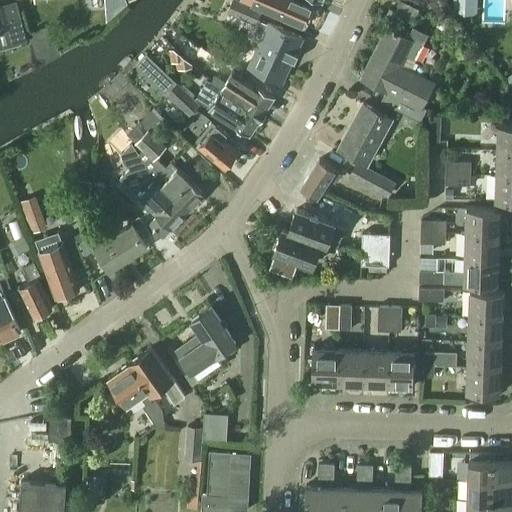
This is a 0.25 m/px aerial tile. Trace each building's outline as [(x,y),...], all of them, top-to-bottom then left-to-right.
[(0,47),(27,41),(16,0),(0,4),(0,47)] [(125,0),(108,0),(110,18),(127,3),(125,0)] [(260,12),(235,0),(232,0),(228,11),(254,24),(260,12)] [(314,7),(298,0),(243,0),(305,26),(314,7)] [(400,0),(399,0),(395,11),(417,22),(423,11),(400,0)] [(478,0),(454,0),(454,9),(478,9),(478,0)] [(302,38),(270,24),(248,68),(281,82),(302,38)] [(378,48),(362,80),(387,92),(382,102),(421,121),(427,109),(422,106),(433,83),(409,72),(400,67),(407,52),(416,57),(429,34),(413,26),(407,38),(388,28),(378,48)] [(60,51),(45,27),(28,33),(38,64),(60,51)] [(193,67),(173,48),(170,49),(171,62),(177,61),(178,70),(193,67)] [(481,52),(473,59),(486,66),(490,63),(481,52)] [(164,69),(149,54),(139,64),(154,80),(164,69)] [(231,73),(221,88),(263,115),(265,111),(274,96),(254,85),(253,86),(231,73)] [(200,105),(179,84),(168,95),(189,116),(200,105)] [(221,88),(208,108),(250,134),(259,119),(260,120),(263,115),(221,88)] [(391,121),(362,105),(339,149),(367,165),(391,121)] [(142,150),(139,153),(155,177),(188,210),(204,194),(173,162),(167,168),(156,157),(167,146),(150,129),(158,122),(152,115),(144,124),(140,121),(128,135),(130,138),(142,150)] [(441,116),(429,116),(428,141),(440,141),(441,116)] [(231,137),(212,121),(195,141),(225,166),(238,152),(226,142),(231,137)] [(498,148),(511,148),(511,124),(499,124),(498,148)] [(163,237),(188,210),(155,177),(139,153),(132,143),(121,155),(123,163),(130,170),(122,178),(150,205),(160,215),(151,225),(163,237)] [(511,148),(498,148),(497,173),(511,173),(511,148)] [(340,173),(319,159),(301,187),(316,197),(327,180),(334,184),(340,173)] [(447,161),(446,172),(471,172),(471,161),(447,161)] [(394,184),(356,164),(349,176),(388,197),(394,184)] [(471,172),(446,172),(446,184),(471,185),(471,172)] [(511,173),(497,173),(497,200),(511,200),(511,173)] [(90,182),(78,180),(74,211),(86,213),(90,182)] [(36,199),(21,204),(32,236),(47,231),(36,199)] [(467,207),(466,233),(499,234),(500,208),(467,207)] [(326,246),(328,247),(338,248),(338,247),(341,238),(330,235),(334,224),(296,209),(288,231),(288,232),(326,246)] [(104,228),(97,217),(88,222),(87,238),(104,228)] [(421,231),(446,232),(446,220),(421,219),(421,231)] [(17,220),(9,223),(15,238),(23,235),(17,220)] [(147,247),(133,224),(96,248),(110,271),(147,247)] [(288,232),(288,231),(282,229),(274,251),(276,252),(270,266),(292,274),(298,260),(313,266),(317,254),(323,256),(326,246),(288,232)] [(445,244),(446,232),(421,231),(420,243),(445,244)] [(466,233),(465,257),(498,258),(499,234),(466,233)] [(361,250),(389,250),(390,234),(361,234),(361,250)] [(30,247),(24,235),(13,241),(19,253),(30,247)] [(86,239),(79,243),(84,256),(93,250),(86,239)] [(54,247),(43,251),(47,266),(46,267),(55,296),(66,292),(70,295),(75,293),(75,289),(79,287),(69,259),(64,244),(54,247)] [(389,263),(389,250),(361,250),(361,266),(387,266),(388,265),(389,263)] [(498,258),(465,257),(465,271),(445,271),(420,270),(419,282),(444,283),(464,283),(498,284),(498,258)] [(42,278),(34,261),(23,267),(29,280),(19,285),(21,289),(33,316),(52,307),(40,280),(42,278)] [(0,285),(0,339),(20,330),(1,284),(0,285)] [(444,289),(419,288),(419,300),(443,301),(444,289)] [(469,290),(469,316),(502,317),(503,291),(469,290)] [(328,329),(339,329),(340,305),(328,305),(328,329)] [(340,305),(339,329),(351,329),(352,305),(340,305)] [(235,342),(211,306),(191,320),(204,338),(180,354),(190,370),(235,342)] [(380,307),(379,331),(390,332),(391,307),(380,307)] [(391,307),(390,332),(402,332),(403,308),(391,307)] [(436,313),(426,313),(426,325),(435,325),(436,313)] [(436,313),(435,325),(445,325),(446,314),(436,313)] [(501,342),(502,317),(469,316),(468,341),(501,342)] [(467,367),(501,368),(501,342),(468,341),(467,367)] [(152,347),(130,362),(151,394),(164,385),(174,401),(185,394),(172,376),(171,376),(152,347)] [(313,381),(339,382),(340,349),(313,348),(312,383),(313,383),(313,381)] [(366,350),(340,349),(339,382),(364,383),(366,350)] [(364,383),(391,384),(392,351),(366,350),(364,383)] [(415,351),(392,351),(391,384),(414,385),(415,351)] [(424,352),(424,362),(434,363),(435,352),(424,352)] [(164,413),(151,394),(130,362),(108,377),(127,404),(141,395),(146,403),(144,405),(155,423),(164,416),(164,413)] [(434,377),(434,365),(434,363),(424,362),(424,376),(434,377)] [(500,392),(501,368),(467,367),(467,391),(500,392)] [(70,414),(51,414),(49,438),(69,439),(70,414)] [(226,415),(205,414),(203,437),(226,439),(226,415)] [(201,427),(187,427),(186,458),(200,459),(201,427)] [(251,453),(209,451),(207,495),(202,495),(200,511),(233,511),(234,509),(248,510),(251,453)] [(430,452),(429,476),(443,476),(444,452),(430,451),(430,452)] [(511,460),(468,459),(467,479),(511,480),(511,460)] [(304,511),(324,511),(327,464),(319,463),(318,485),(306,484),(304,511)] [(327,464),(324,511),(344,511),(345,486),(334,486),(334,464),(327,464)] [(345,486),(344,511),(363,511),(365,464),(358,464),(357,487),(345,486)] [(365,464),(363,511),(381,511),(382,488),(371,487),(373,464),(365,464)] [(382,488),(381,511),(402,511),(405,466),(396,465),(395,488),(382,488)] [(405,466),(402,511),(422,511),(423,488),(411,487),(411,466),(405,466)] [(104,475),(94,475),(93,496),(103,496),(104,475)] [(511,480),(467,479),(466,499),(511,500),(511,494),(511,480)] [(63,511),(65,483),(22,480),(19,511),(63,511)] [(189,480),(187,508),(197,509),(200,481),(189,480)] [(511,511),(511,500),(466,499),(465,511),(511,511)]
